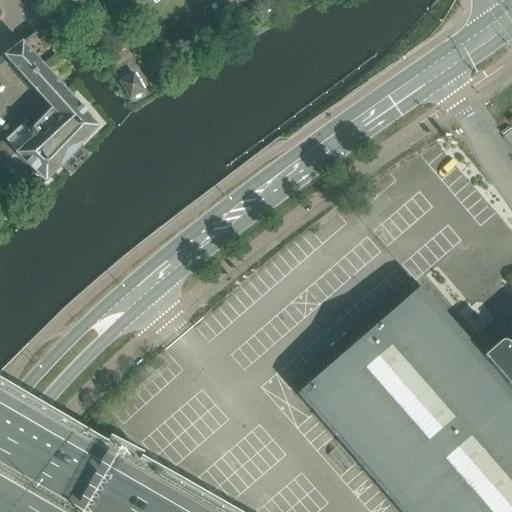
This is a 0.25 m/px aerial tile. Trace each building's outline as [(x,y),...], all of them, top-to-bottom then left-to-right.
[(74,19),(88,36),(89,37),(98,29),(97,28),(84,11),(74,19)] [(43,69),(21,45),(4,58),(27,84),(43,69)] [(51,111),(68,96),(43,69),(27,84),(51,111)] [(130,101),(144,93),(133,76),(120,84),(130,101)] [(82,145),(98,129),(68,96),(51,111),(30,133),(23,125),(6,141),(18,154),(16,155),(35,173),(24,183),(35,193),(45,183),(46,183),(61,167),(61,168),(83,145),(82,145)] [(511,511),(511,344),(510,346),(511,348),(511,350),(510,352),(504,345),(501,344),(498,345),(485,356),(473,343),(469,347),(419,289),(297,395),(399,511),(511,511)]
